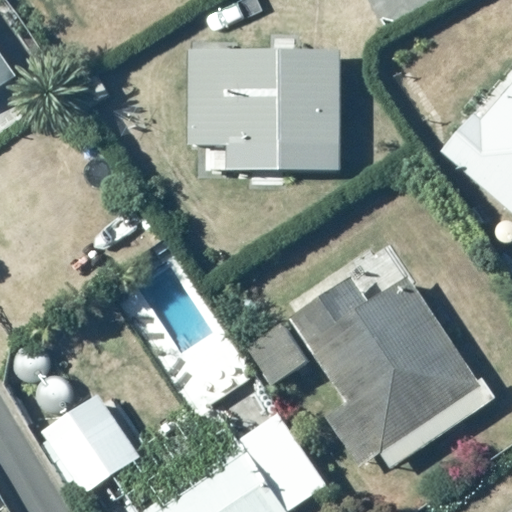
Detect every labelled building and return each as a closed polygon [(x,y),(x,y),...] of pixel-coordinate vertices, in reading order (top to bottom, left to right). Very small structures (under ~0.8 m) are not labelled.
[(0,37),(0,100),(28,82),(0,37)] [(355,174),(355,54),(199,54),(199,147),(240,147),(240,174),(355,174)] [(511,67),(470,116),(481,126),(455,156),(511,205),(511,67)] [(372,472),(393,457),(406,474),(506,404),(463,343),(443,315),(382,230),(287,298),(299,316),(253,349),(283,392),(327,361),(358,404),(335,420),(372,472)] [(209,416),(158,451),(119,394),(56,437),(107,511),(301,511),(256,446),(238,458),(209,416)]
